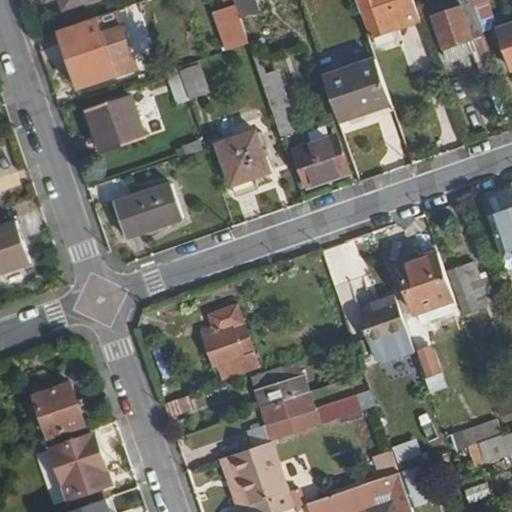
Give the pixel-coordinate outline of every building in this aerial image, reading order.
[(231,0),(237,17),(255,10),(252,0),(231,0)] [(353,0),(358,12),(361,11),(370,35),(419,19),(412,0),(353,0)] [(458,0),(460,3),(472,39),(483,35),(470,0),(458,0)] [(431,13),(443,48),(472,39),(460,3),(431,13)] [(222,51),(246,43),(232,4),(208,12),(222,51)] [(58,27),(77,84),(113,72),(93,15),(58,27)] [(511,22),(497,27),(511,67),(511,66),(511,22)] [(323,77),(339,122),(390,104),(375,59),(323,77)] [(173,104),(208,93),(198,61),(163,72),(173,104)] [(260,82),(279,138),(294,132),(275,76),(260,82)] [(88,112),(102,153),(149,138),(135,96),(88,112)] [(216,145),(230,187),(269,173),(254,131),(216,145)] [(294,151),(306,186),(347,171),(335,137),(294,151)] [(115,204),(128,239),(186,218),(173,183),(115,204)] [(490,215),(505,257),(511,253),(511,206),(496,212),(489,191),(476,195),(483,217),(490,215)] [(0,274),(29,264),(15,223),(0,227),(0,274)] [(398,266),(415,314),(454,300),(437,253),(398,266)] [(450,269),(464,312),(496,301),(487,277),(480,279),(473,261),(450,269)] [(358,314),(369,345),(407,332),(394,295),(377,301),(379,308),(371,310),(358,314)] [(369,304),(371,310),(379,308),(377,301),(369,304)] [(201,330),(219,381),(248,371),(233,329),(244,325),(237,304),(207,315),(211,327),(201,330)] [(340,342),(343,350),(354,347),(351,338),(340,342)] [(427,340),(412,345),(429,393),(444,388),(427,340)] [(317,350),(321,361),(344,353),(343,350),(340,342),(317,350)] [(258,391),(263,406),(302,392),(310,390),(304,374),(288,380),(258,391)] [(34,394),(43,421),(31,424),(37,441),(84,425),(69,382),(50,388),(34,394)] [(263,406),(270,423),(275,440),(314,426),(302,392),(263,406)] [(496,398),(498,406),(511,400),(509,394),(496,398)] [(458,451),(502,435),(497,420),(453,435),(458,451)] [(256,428),(261,445),(271,441),(275,440),(270,423),(256,428)] [(52,447),(65,483),(105,469),(93,433),(52,447)] [(414,439),(410,441),(417,461),(421,460),(414,439)] [(231,455),(251,511),(278,511),(293,507),(271,441),(261,445),(231,455)] [(410,441),(391,447),(399,467),(417,461),(410,441)] [(15,456),(19,467),(45,457),(41,446),(15,456)] [(389,448),(369,456),(377,476),(397,469),(389,448)] [(105,469),(65,483),(70,496),(110,482),(105,469)] [(366,507),(364,508),(365,511),(412,511),(398,471),(308,502),(310,511),(345,511),(352,510),(350,506),(364,501),(366,507)] [(466,501),(489,494),(485,482),(463,488),(466,501)] [(83,511),(120,511),(116,501),(83,511)] [(350,506),(352,510),(345,511),(352,511),(364,508),(366,507),(364,501),(350,506)]
